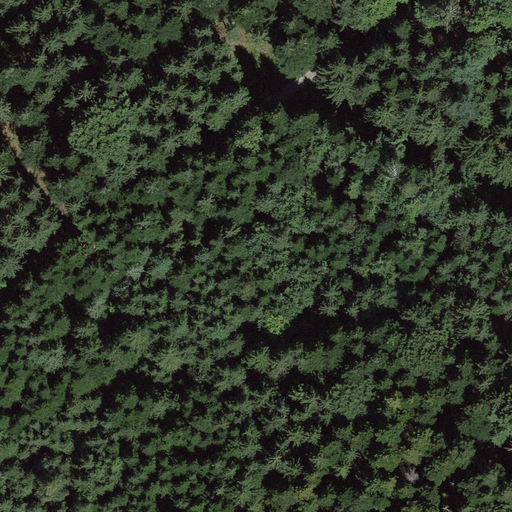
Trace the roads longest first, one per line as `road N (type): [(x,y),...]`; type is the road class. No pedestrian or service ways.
road 1 (track): [(444,0),(108,201),(0,298)]
road 2 (track): [(250,348),(316,330),(400,329),(511,363)]
road 3 (track): [(281,96),(452,159),(511,192)]
